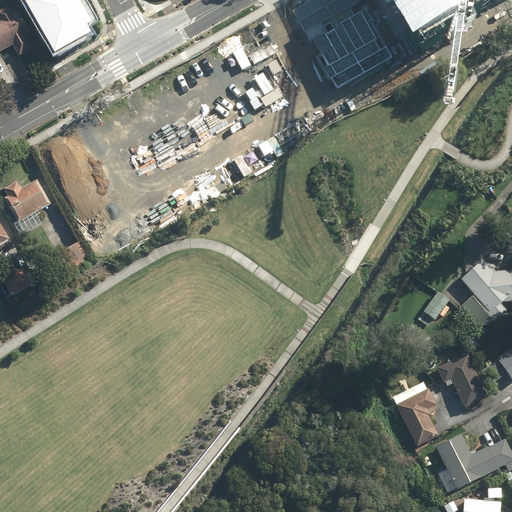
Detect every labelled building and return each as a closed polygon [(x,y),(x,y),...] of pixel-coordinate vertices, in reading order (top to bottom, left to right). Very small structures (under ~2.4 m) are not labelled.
[(24,0),(54,52),(90,31),(86,24),(92,20),(80,0),(24,0)] [(392,0),(417,43),(472,13),(474,15),(484,10),(478,0),(392,0)] [(511,0),(484,0),(500,27),(511,19),(511,0)] [(0,54),(33,37),(19,12),(13,15),(9,7),(0,12),(0,54)] [(61,167),(54,171),(68,196),(100,177),(86,153),(84,154),(80,146),(56,159),(61,167)] [(52,205),(38,180),(22,190),(17,182),(4,189),(9,197),(5,199),(19,224),(52,205)] [(0,222),(0,245),(10,240),(0,222)] [(90,260),(79,243),(62,253),(73,270),(90,260)] [(483,262),(461,280),(475,297),(461,308),(479,331),(492,320),(494,322),(508,311),(501,301),(511,300),(511,271),(493,274),(483,262)] [(33,285),(24,270),(4,281),(13,297),(33,285)] [(451,301),(440,292),(424,311),(436,320),(451,301)] [(511,349),(498,360),(511,379),(511,349)] [(470,356),(439,368),(445,383),(456,379),(462,396),(482,388),(470,356)] [(424,381),(391,399),(419,448),(440,436),(429,416),(440,409),(424,381)] [(461,435),(437,447),(448,467),(437,473),(447,494),(505,465),(503,462),(511,457),(510,453),(511,452),(511,450),(506,439),(472,457),(461,435)] [(501,511),(503,502),(464,500),(463,511),(501,511)] [(454,501),(444,506),(447,511),(457,511),(459,511),(454,501)]
